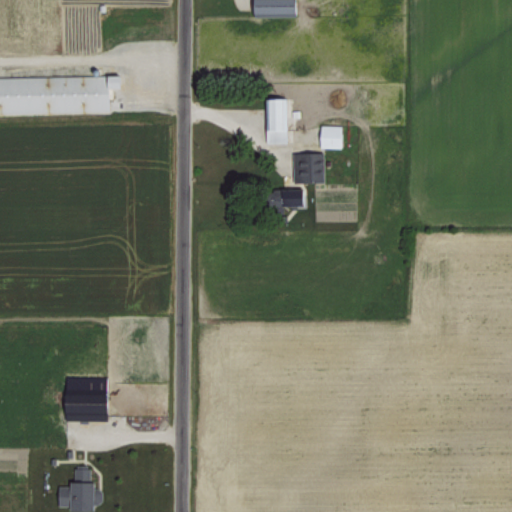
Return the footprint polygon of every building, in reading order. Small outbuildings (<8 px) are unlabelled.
[(255,0),(256,15),(303,16),(303,0),(255,0)] [(0,112),(114,111),(114,74),(0,75),(0,112)] [(290,96),(269,97),(270,141),(291,140),(290,96)] [(323,146),(345,147),(346,125),(324,124),(323,146)] [(311,195),(289,195),(288,205),(311,205),(311,195)] [(113,401),(74,400),(74,418),(113,419),(113,401)] [(100,481),(93,481),(93,467),(77,467),(77,484),(60,484),(60,507),(99,508),(100,481)]
